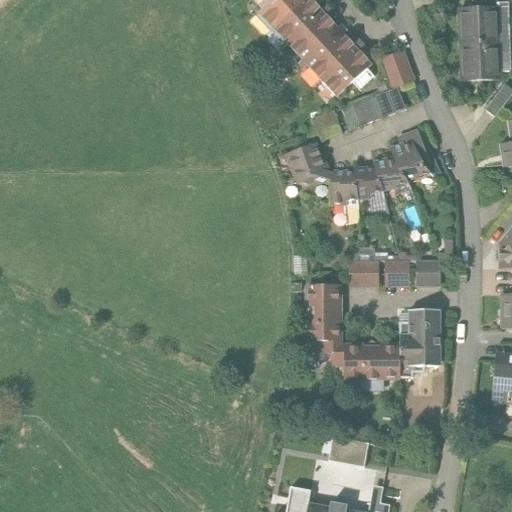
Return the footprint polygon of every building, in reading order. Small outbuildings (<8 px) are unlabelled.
[(259,17),(274,33),(309,0),(254,0),(253,2),(263,13),(259,17)] [(322,4),(318,0),(309,0),(274,33),(264,42),(278,57),(288,48),(322,15),(316,9),(322,4)] [(472,0),(472,3),(473,12),(496,11),(495,0),(472,0)] [(328,10),(322,15),(288,48),(304,66),(340,34),(331,24),(336,19),(328,10)] [(459,13),(460,49),(498,48),(496,11),(473,12),(459,13)] [(349,44),(340,34),(304,66),(321,85),(363,47),(355,39),(349,44)] [(370,56),(363,47),(321,85),(337,101),(352,87),(368,72),(372,68),(365,61),(370,56)] [(498,48),(460,49),(461,86),(499,85),(498,48)] [(402,55),(382,62),(393,93),(401,90),(414,85),(402,55)] [(374,79),(368,72),(352,87),(359,93),(374,79)] [(511,97),(511,94),(504,88),(485,114),(489,117),(494,121),(511,97)] [(393,93),(343,112),(351,134),(409,113),(401,90),(393,93)] [(334,115),(311,123),(320,146),(342,138),(334,115)] [(505,173),(506,183),(511,182),(511,123),(508,124),(511,146),(502,147),(505,166),(504,167),(505,173)] [(390,153),(394,164),(395,164),(408,198),(409,198),(421,193),(420,189),(431,183),(424,169),(429,167),(429,166),(417,135),(397,143),(400,149),(390,153)] [(335,185),(334,185),(320,177),(324,170),(315,148),(285,159),(302,204),(311,209),(327,203),(334,207),(335,207),(335,185)] [(395,164),(394,164),(388,166),(387,164),(373,167),(375,174),(376,174),(386,214),(399,211),(399,207),(411,202),(409,198),(408,198),(395,164)] [(424,169),(431,183),(433,186),(441,183),(433,164),(429,166),(429,167),(424,169)] [(374,217),(386,214),(376,174),(375,174),(369,175),(368,173),(354,174),(355,181),(356,181),(361,222),(375,221),(374,217)] [(349,224),(361,222),(356,181),(355,181),(349,181),(348,179),(334,179),(334,185),(335,185),(335,207),(334,207),(334,228),(349,228),(349,224)] [(511,252),(502,265),(511,265),(511,252)] [(457,262),(449,262),(450,274),(443,274),(443,280),(458,279),(457,262)] [(511,265),(502,265),(501,291),(511,291),(511,265)] [(377,270),(363,270),(363,283),(402,283),(402,277),(393,277),(393,275),(377,275),(377,270)] [(411,274),(404,274),(404,282),(426,282),(426,277),(411,277),(411,274)] [(311,278),(299,278),(299,295),(312,295),(311,278)] [(353,308),(382,308),(382,284),(353,284),(353,308)] [(413,284),(389,284),(389,308),(413,308),(413,284)] [(443,284),(419,284),(419,308),(443,308),(443,284)] [(344,363),(344,308),(312,308),(312,363),(330,363),(344,363)] [(511,317),(504,317),(503,349),(511,349),(511,317)] [(403,344),(403,367),(403,399),(416,399),(416,388),(444,388),(444,332),(412,332),(412,344),(403,344)] [(344,368),(344,363),(330,363),(330,376),(336,376),(344,368)] [(388,399),(403,399),(403,367),(384,367),(384,370),(368,370),(367,367),(348,367),(348,368),(348,387),(348,400),(366,399),(388,399)] [(348,368),(344,368),(336,376),(337,388),(348,387),(348,368)] [(511,384),(499,383),(496,422),(511,423),(511,377),(511,384)] [(388,399),(366,399),(366,410),(389,410),(388,399)] [(371,451),(352,448),(350,458),(370,461),(371,451)] [(337,458),(329,456),(326,472),(334,474),(337,458)] [(372,464),(337,458),(334,474),(333,481),(368,488),(372,464)]
